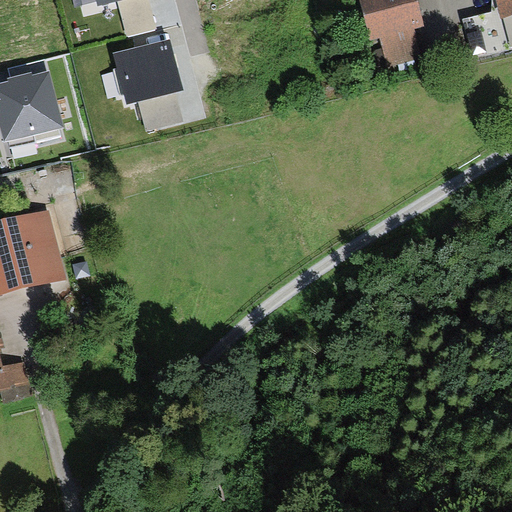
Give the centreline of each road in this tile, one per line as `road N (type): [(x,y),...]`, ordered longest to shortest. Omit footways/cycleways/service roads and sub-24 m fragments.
road 1 (track): [(88,511),(229,339),(326,259),(511,141)]
road 2 (track): [(237,511),(302,279)]
